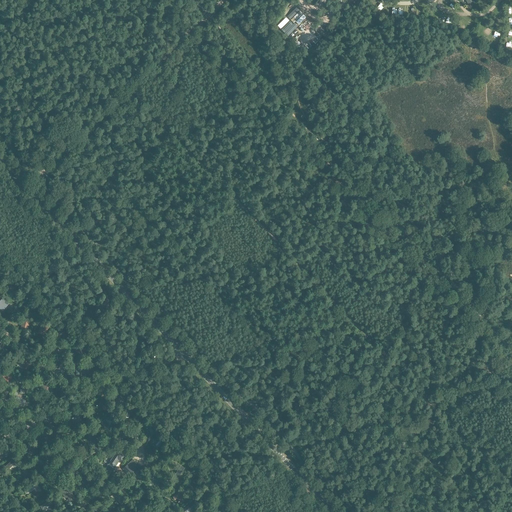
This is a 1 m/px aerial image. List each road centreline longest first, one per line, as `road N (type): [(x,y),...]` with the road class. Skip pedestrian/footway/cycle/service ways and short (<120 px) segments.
road 1 (track): [(128,0),(109,43),(114,71),(433,403)]
road 2 (tertiary): [(336,511),(25,186)]
road 3 (track): [(245,511),(0,251)]
road 4 (unclassified): [(25,186),(221,0)]
